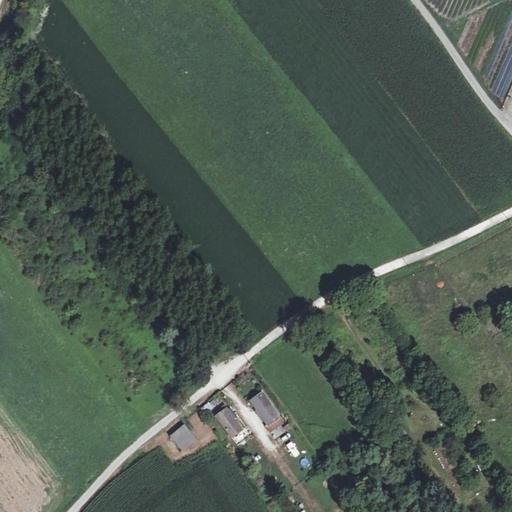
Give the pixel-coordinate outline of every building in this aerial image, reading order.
[(334,333),(344,326),(340,321),(330,328),(334,333)] [(268,425),(278,417),(262,394),(252,402),(268,425)] [(216,416),(231,437),(241,430),(226,409),(216,416)] [(169,437),(182,454),(198,442),(185,425),(169,437)] [(111,439),(104,446),(112,456),(120,450),(111,439)] [(292,459),(299,455),(293,442),(286,446),(292,459)]
